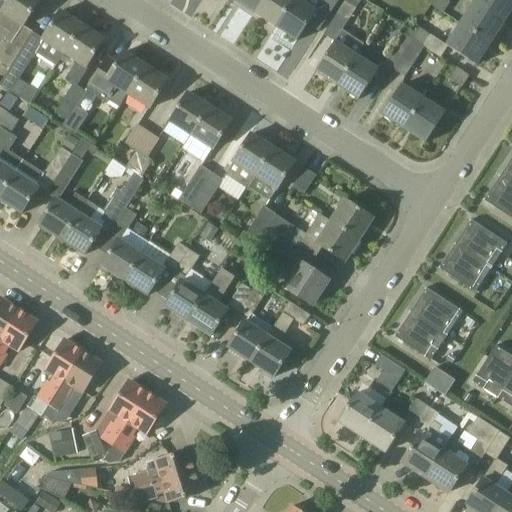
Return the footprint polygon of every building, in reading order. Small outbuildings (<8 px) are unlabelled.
[(0,0),(0,13),(0,14),(9,0),(0,0)] [(9,0),(0,14),(22,28),(25,23),(40,0),(9,0)] [(234,0),(255,13),(263,0),(234,0)] [(263,0),(255,13),(276,27),(293,0),(263,0)] [(301,0),(293,0),(276,27),(298,41),(308,26),(317,10),(301,0)] [(323,0),(321,5),(317,10),(308,26),(318,33),(331,13),(339,0),(323,0)] [(434,0),(431,5),(441,11),(444,13),(450,2),(447,0),(434,0)] [(511,10),(511,0),(475,0),(474,2),(504,22),(511,10)] [(357,9),(346,2),(337,14),(349,22),(357,9)] [(474,2),(460,24),(490,43),(504,22),(474,2)] [(22,50),(11,68),(2,83),(14,90),(37,55),(56,67),(65,54),(83,25),(61,11),(45,36),(35,30),(22,50)] [(476,65),(490,43),(460,24),(446,45),(476,65)] [(66,79),(74,84),(75,85),(76,84),(105,39),(83,25),(65,54),(77,62),(66,79)] [(409,39),(413,43),(424,50),(427,51),(435,38),(417,26),(409,39)] [(402,35),(382,65),(394,73),(413,43),(409,39),(402,35)] [(0,47),(0,61),(11,68),(22,50),(5,39),(0,47)] [(337,86),(357,55),(335,41),(316,72),(337,86)] [(405,80),(424,50),(413,43),(394,73),(405,80)] [(121,106),(128,95),(147,66),(125,52),(115,67),(105,61),(87,89),(108,103),(110,99),(121,106)] [(357,55),(337,86),(359,100),(379,69),(357,55)] [(169,80),(147,66),(128,95),(150,109),(169,80)] [(470,76),(457,68),(450,78),(463,87),(470,76)] [(75,85),(74,84),(55,113),(66,121),(74,109),(86,91),(76,84),(75,85)] [(383,115),(404,129),(424,98),(402,84),(383,115)] [(7,92),(0,103),(0,107),(9,114),(18,99),(7,92)] [(192,135),(210,107),(188,93),(170,121),(192,135)] [(446,112),(424,98),(404,129),(426,143),(446,112)] [(38,112),(30,107),(23,117),(32,122),(38,112)] [(210,107),(192,135),(214,150),(232,121),(210,107)] [(0,127),(8,114),(0,108),(0,127)] [(84,115),(74,109),(66,121),(76,127),(84,115)] [(0,127),(0,196),(16,172),(24,160),(9,151),(19,135),(12,131),(18,121),(8,114),(0,127)] [(138,149),(150,130),(140,124),(128,142),(138,149)] [(150,130),(138,149),(127,166),(135,171),(143,176),(154,159),(148,155),(160,137),(150,130)] [(62,144),(60,147),(70,154),(72,151),(79,141),(69,134),(62,144)] [(255,176),(273,148),(252,134),(233,162),(234,163),(227,173),(249,186),(255,176)] [(24,160),(16,172),(0,196),(0,198),(21,212),(20,213),(22,214),(38,188),(47,194),(72,155),(70,154),(60,147),(44,173),(24,160)] [(273,148),(255,176),(277,190),(295,162),(273,148)] [(72,155),(47,194),(56,199),(57,198),(58,199),(83,162),(80,160),(78,158),(72,155)] [(185,185),(198,167),(184,157),(171,175),(185,185)] [(107,173),(122,178),(126,165),(111,160),(107,173)] [(500,176),(511,183),(511,163),(503,177),(500,175),(500,176)] [(192,206),(215,171),(204,164),(182,199),(192,206)] [(305,168),(294,185),(306,192),(317,175),(305,168)] [(225,177),(215,171),(192,206),(202,212),(225,177)] [(101,220),(114,228),(127,209),(144,181),(134,174),(123,192),(118,189),(104,210),(106,211),(101,220)] [(511,183),(500,176),(502,178),(488,200),(485,198),(484,200),(511,217),(511,183)] [(69,206),(58,199),(57,198),(56,199),(39,225),(41,226),(41,225),(63,239),(88,200),(77,192),(69,206)] [(103,227),(91,220),(99,207),(88,200),(63,239),(84,253),(84,254),(85,255),(103,227)] [(331,221),(360,240),(374,218),(345,200),(331,221)] [(267,226),(275,214),(264,207),(245,233),(258,242),(267,226)] [(137,215),(127,209),(114,228),(124,235),(137,215)] [(275,214),(267,226),(280,234),(294,243),(301,231),(275,214)] [(319,214),(306,234),(308,235),(306,237),(323,247),(346,262),(360,240),(331,221),(319,214)] [(455,244),(493,269),(494,268),(491,267),(506,244),(508,246),(509,245),(471,220),(470,221),(473,223),(458,245),(456,243),(455,244)] [(132,231),(133,232),(143,238),(148,230),(137,223),(132,231)] [(212,240),(219,230),(208,223),(201,234),(200,236),(211,242),(212,240)] [(294,243),(280,234),(270,249),(280,255),(282,252),(301,264),(286,287),(313,305),(325,285),(329,288),(332,283),(309,268),(316,257),(294,243)] [(142,254),(119,239),(102,266),(103,267),(104,266),(125,280),(142,254)] [(165,263),(176,270),(191,247),(180,240),(169,258),(165,263)] [(493,269),(455,244),(458,246),(443,268),(440,267),(439,268),(478,293),(478,292),(476,290),(490,268),(493,269)] [(201,254),(191,247),(176,270),(186,277),(190,272),(201,254)] [(148,296),(153,288),(164,269),(142,254),(125,280),(147,294),(147,295),(148,296)] [(224,266),(205,295),(189,321),(210,335),(210,336),(211,337),(229,310),(217,303),(236,273),(224,266)] [(259,279),(253,288),(240,310),(252,317),(270,287),(259,279)] [(205,295),(183,281),(170,299),(165,307),(166,308),(167,307),(189,321),(205,295)] [(229,303),(240,310),(253,288),(243,282),(229,303)] [(410,312),(449,337),(449,336),(446,335),(461,312),(464,314),(464,313),(426,288),(426,289),(428,291),(413,313),(411,311),(410,312)] [(0,340),(19,310),(1,298),(0,299),(0,340)] [(268,335),(251,362),(273,376),(273,377),(274,377),(291,351),(279,343),(294,319),(303,325),(310,314),(290,301),(268,335)] [(19,310),(0,340),(0,404),(2,402),(12,387),(0,379),(0,364),(7,354),(4,352),(9,344),(19,351),(38,322),(19,310)] [(449,337),(410,312),(413,314),(398,336),(395,335),(395,336),(433,361),(433,360),(431,358),(446,336),(448,337),(449,337)] [(230,348),(251,362),(268,335),(244,321),(228,348),(229,348),(230,348)] [(36,394),(29,406),(40,414),(43,415),(43,414),(84,352),(65,340),(46,369),(53,373),(38,396),(36,394)] [(499,396),(511,375),(511,357),(497,348),(496,347),(475,381),(499,396)] [(84,352),(43,414),(55,422),(61,413),(77,388),(84,393),(102,364),(84,352)] [(384,369),(377,380),(393,390),(407,369),(383,353),(376,364),(384,369)] [(450,354),(446,359),(453,363),(456,358),(450,354)] [(426,382),(428,383),(445,395),(456,379),(436,366),(426,382)] [(511,375),(499,396),(511,404),(511,375)] [(102,439),(113,446),(148,393),(129,381),(111,410),(121,416),(116,424),(113,423),(102,439)] [(2,402),(16,412),(26,397),(12,387),(2,402)] [(148,393),(113,446),(125,453),(136,437),(133,435),(138,427),(148,434),(166,405),(148,393)] [(340,421),(363,436),(381,409),(358,393),(340,421)] [(405,418),(416,425),(429,405),(418,398),(405,418)] [(438,411),(429,405),(416,425),(425,431),(422,436),(420,435),(402,462),(426,477),(444,450),(450,440),(435,429),(439,423),(433,419),(438,411)] [(40,414),(29,406),(12,432),(23,439),(40,414)] [(404,424),(381,409),(363,436),(386,452),(404,424)] [(479,439),(463,463),(467,465),(475,470),(486,453),(500,431),(478,417),(469,432),(479,439)] [(50,433),(55,458),(80,453),(75,429),(50,433)] [(97,430),(83,436),(91,458),(105,452),(97,430)] [(511,438),(500,431),(486,453),(496,460),(497,459),(511,438)] [(119,463),(125,453),(113,446),(108,455),(105,461),(110,464),(119,463)] [(449,493),(467,465),(463,463),(444,450),(426,477),(449,493)] [(150,471),(131,477),(135,490),(195,472),(189,451),(148,463),(150,471)] [(508,466),(497,459),(496,460),(484,478),(483,478),(467,504),(478,511),(495,511),(507,494),(495,486),(508,466)] [(50,471),(47,478),(62,481),(72,483),(89,487),(99,489),(97,467),(50,471)] [(195,472),(135,490),(139,503),(158,497),(157,494),(166,492),(169,503),(202,493),(195,472)] [(64,500),(72,483),(62,481),(47,478),(41,489),(64,500)] [(0,488),(0,495),(23,511),(30,501),(4,482),(0,488)] [(511,511),(511,486),(507,494),(495,511),(511,511)] [(56,511),(62,503),(43,491),(37,501),(52,511),(56,511)]
